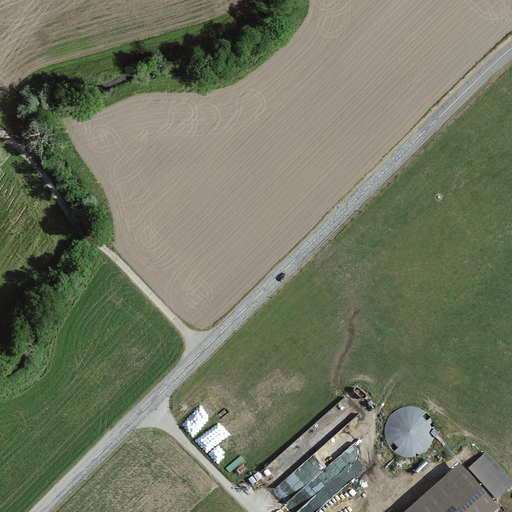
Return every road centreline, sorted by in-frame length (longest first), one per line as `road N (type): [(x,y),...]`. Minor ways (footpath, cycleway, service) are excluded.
road 1 (tertiary): [(41,511),(511,49)]
road 2 (track): [(0,132),(81,229),(203,349)]
road 3 (track): [(148,404),(255,511)]
